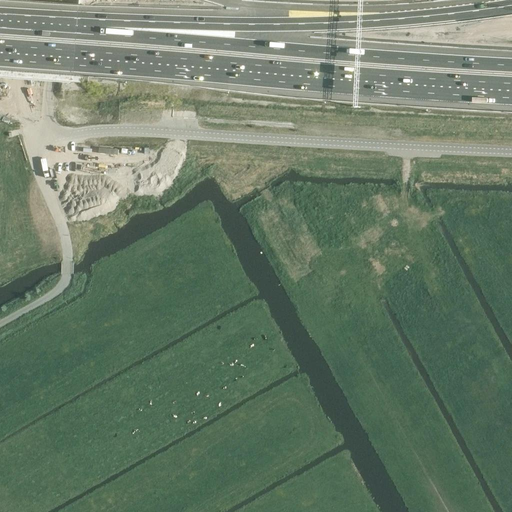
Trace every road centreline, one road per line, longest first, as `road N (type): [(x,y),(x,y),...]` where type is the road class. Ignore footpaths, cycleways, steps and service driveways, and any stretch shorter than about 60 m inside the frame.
road 1 (motorway): [(0,1),(511,31)]
road 2 (motorway): [(0,42),(511,71)]
road 3 (unclassified): [(511,150),(112,130),(31,147)]
road 4 (unclassified): [(0,326),(69,280),(55,209),(31,147)]
road 5 (unclassified): [(31,147),(16,71),(19,0)]
road 6 (motorway): [(511,5),(383,0)]
